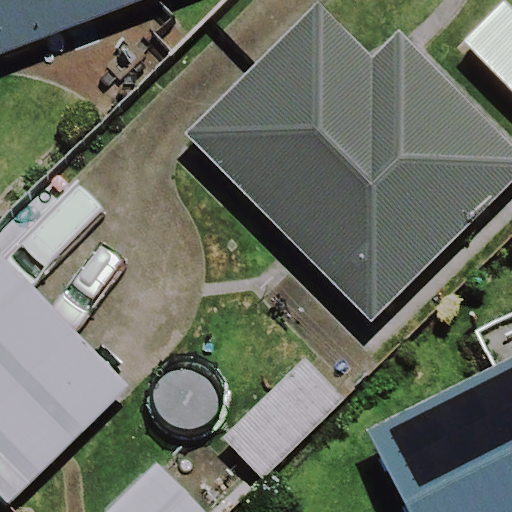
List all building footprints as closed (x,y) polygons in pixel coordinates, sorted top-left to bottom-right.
[(0,0),(0,67),(188,0),(0,0)] [(336,46),(320,30),(187,161),(366,341),(511,196),(511,162),(366,16),(336,46)] [(0,271),(0,511),(7,511),(124,396),(0,271)] [(504,369),(358,433),(391,511),(511,511),(511,332),(492,341),(504,369)] [(187,511),(155,478),(119,511),(187,511)]
